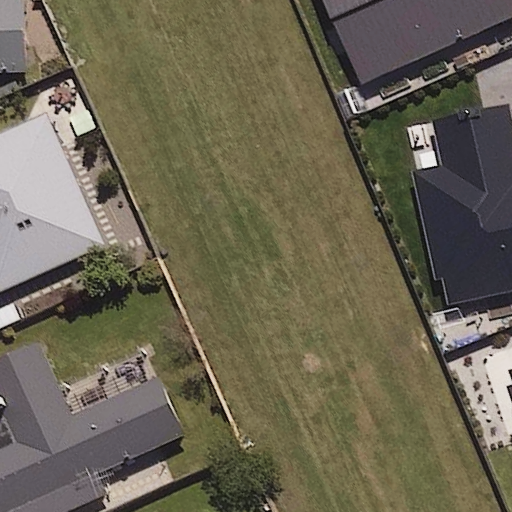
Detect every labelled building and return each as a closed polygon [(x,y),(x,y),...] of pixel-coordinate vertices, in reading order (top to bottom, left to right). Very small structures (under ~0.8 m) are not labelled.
[(511,0),(327,0),(359,77),(511,15),(511,0)] [(0,76),(30,75),(27,2),(0,2),(0,76)] [(511,295),(511,108),(438,126),(449,170),(420,177),(451,310),(511,295)] [(0,297),(107,250),(49,120),(0,141),(0,297)] [(77,423),(45,352),(0,372),(0,392),(25,447),(0,458),(0,511),(77,511),(107,499),(98,480),(187,440),(162,385),(77,423)]
